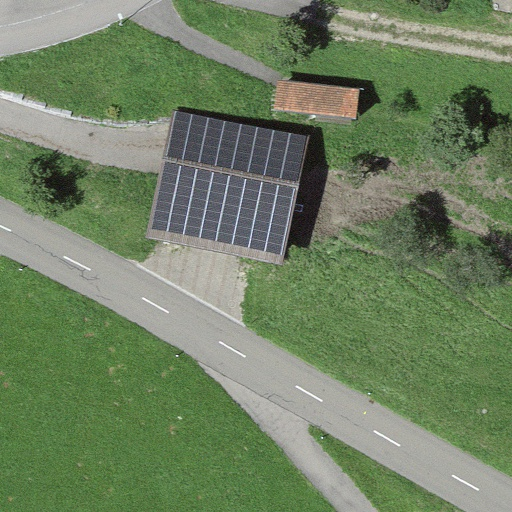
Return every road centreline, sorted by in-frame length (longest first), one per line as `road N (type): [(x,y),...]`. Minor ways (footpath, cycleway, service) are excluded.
road 1 (tertiary): [(0,224),(135,278),(511,475)]
road 2 (track): [(176,299),(354,511)]
road 3 (track): [(289,0),(511,58)]
